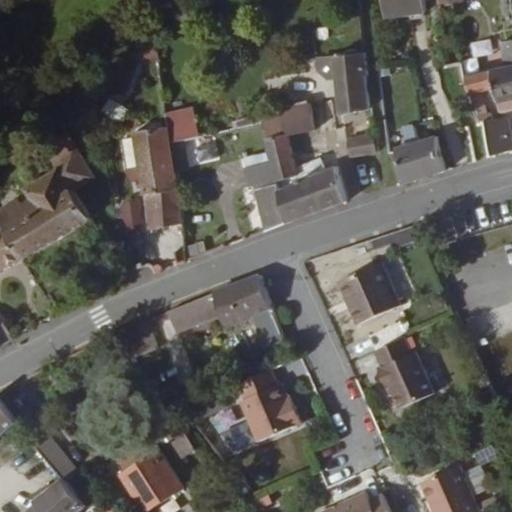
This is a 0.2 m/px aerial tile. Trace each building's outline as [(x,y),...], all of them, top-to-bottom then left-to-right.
[(427,0),(386,0),(388,9),(428,3),(427,0)] [(462,0),(441,0),(443,10),(464,8),(462,0)] [(511,0),(491,0),(497,41),(508,40),(510,56),(505,57),(506,61),(511,60),(511,64),(477,69),(475,60),(466,62),(470,76),(475,92),(496,85),(503,106),(511,104),(511,0)] [(140,60),(161,59),(160,32),(138,33),(140,60)] [(494,37),(474,41),(477,56),(497,52),(494,37)] [(348,111),(373,108),(367,49),(343,52),(344,59),(348,111)] [(318,57),(319,65),(344,59),(343,52),(318,57)] [(470,76),(466,62),(464,56),(449,58),(442,60),(446,82),(470,76)] [(315,71),(321,100),(327,99),(319,65),(318,57),(306,58),(308,72),(315,71)] [(308,72),(314,101),(321,100),(315,71),(308,72)] [(172,117),(173,123),(175,139),(205,134),(251,123),(245,100),(172,117)] [(273,148),(275,159),(251,164),(255,181),(259,181),(270,228),(348,200),(339,166),(327,170),(323,158),(297,166),(290,131),(319,124),(314,101),(278,109),(281,128),(269,130),(269,133),(263,134),(265,142),(271,142),(273,148)] [(265,113),(269,130),(281,128),(278,109),(265,113)] [(481,113),(483,120),(496,116),(494,109),(481,113)] [(496,116),(483,120),(494,154),(511,149),(511,131),(508,116),(496,116)] [(483,120),(465,125),(476,159),(494,154),(483,120)] [(420,122),(389,131),(392,147),(398,145),(405,181),(431,172),(425,137),(420,122)] [(152,224),(185,218),(181,180),(175,139),(173,123),(133,130),(143,191),(147,191),(152,224)] [(371,150),(380,148),(377,133),(375,131),(350,136),(352,155),(371,150)] [(438,133),(425,137),(431,172),(445,167),(438,133)] [(175,139),(181,180),(194,177),(190,150),(208,146),(205,134),(175,139)] [(51,151),(56,160),(71,180),(92,166),(73,137),(51,151)] [(248,153),(251,164),(275,159),(273,148),(248,153)] [(0,271),(27,257),(91,211),(71,180),(56,160),(26,177),(31,186),(21,192),(19,189),(0,202),(0,271)] [(146,227),(145,197),(123,198),(124,228),(146,227)] [(416,242),(410,224),(392,229),(398,248),(416,242)] [(382,258),(339,278),(358,320),(401,300),(382,258)] [(275,306),(264,271),(214,289),(227,324),(275,306)] [(217,307),(211,290),(172,305),(178,320),(217,307)] [(511,303),(510,300),(463,322),(496,392),(511,384),(511,303)] [(0,341),(13,334),(0,311),(0,341)] [(158,329),(152,311),(119,324),(127,341),(158,329)] [(409,346),(402,333),(376,346),(383,361),(379,363),(389,380),(392,378),(404,400),(437,381),(414,343),(409,346)] [(277,382),(270,365),(236,380),(244,395),(240,398),(260,439),(303,419),(295,401),(292,404),(288,395),(282,380),(277,382)] [(0,393),(0,433),(3,431),(19,417),(0,393)] [(174,406),(160,412),(181,453),(194,445),(174,406)] [(40,421),(30,430),(67,476),(77,467),(40,421)] [(123,469),(145,508),(183,482),(161,448),(156,449),(149,436),(120,455),(126,467),(123,469)] [(324,465),(333,481),(351,470),(342,454),(324,465)] [(459,462),(422,479),(438,511),(473,511),(481,508),(459,462)] [(41,499),(53,511),(76,511),(88,503),(90,505),(102,501),(100,495),(85,499),(67,476),(41,499)] [(390,511),(382,491),(367,497),(364,489),(329,503),(333,511),(390,511)] [(53,511),(41,499),(26,511),(53,511)] [(127,511),(126,503),(107,507),(107,511),(127,511)]
